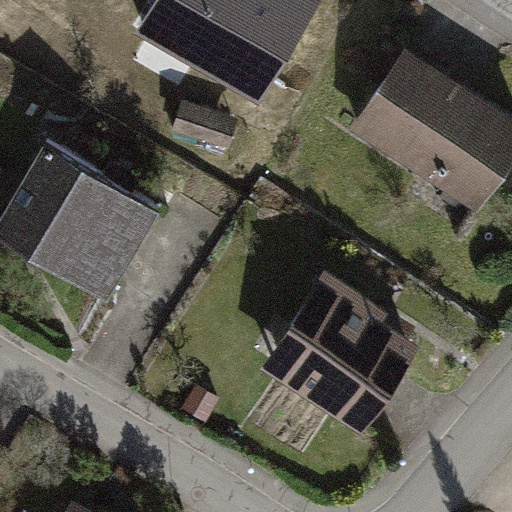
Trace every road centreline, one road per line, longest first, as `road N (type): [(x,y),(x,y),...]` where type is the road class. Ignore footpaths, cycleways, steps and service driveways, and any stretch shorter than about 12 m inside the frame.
road 1 (residential): [(241,511),(0,371)]
road 2 (residential): [(511,398),(410,511)]
